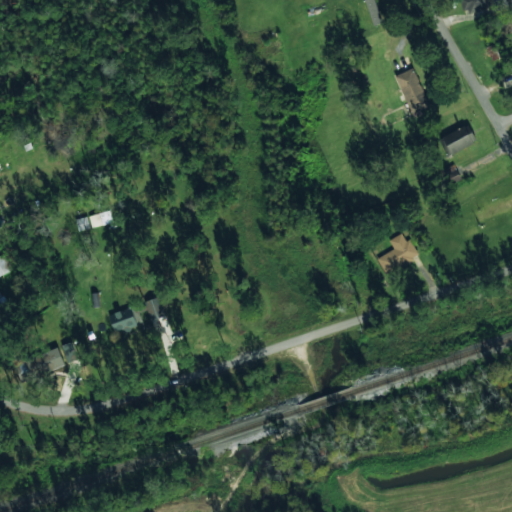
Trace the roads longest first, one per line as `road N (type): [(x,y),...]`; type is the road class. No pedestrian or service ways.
road 1 (residential): [(511,268),(123,399),(28,407)]
road 2 (residential): [(423,0),(511,151)]
